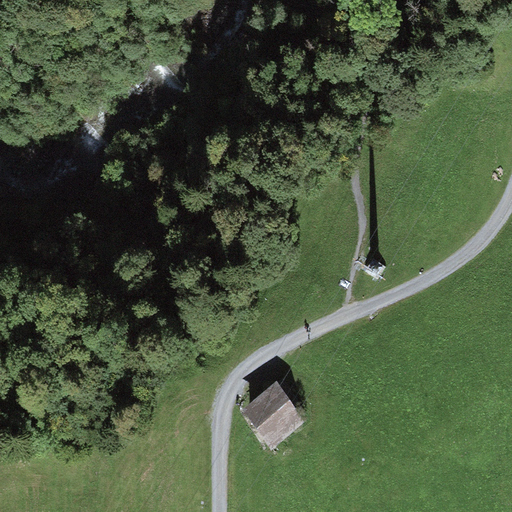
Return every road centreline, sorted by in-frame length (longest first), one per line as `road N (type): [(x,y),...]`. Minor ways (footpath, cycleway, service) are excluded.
road 1 (track): [(346,314),(273,349),(234,384),(218,463),(220,511)]
road 2 (track): [(346,314),(462,256),(511,196)]
